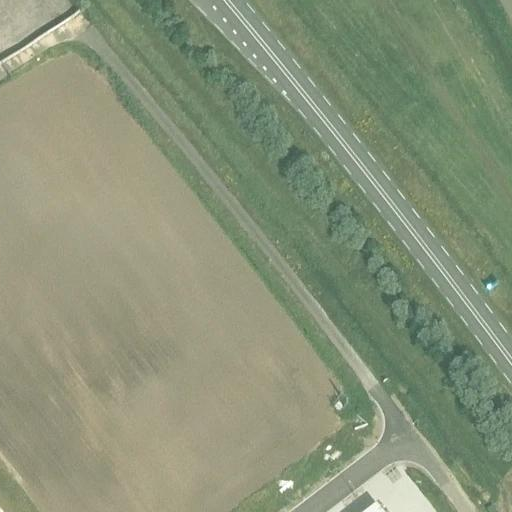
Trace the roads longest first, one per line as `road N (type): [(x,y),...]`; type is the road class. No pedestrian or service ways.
road 1 (primary): [(511,371),(222,0)]
road 2 (unclassified): [(464,511),(412,437),(314,511)]
